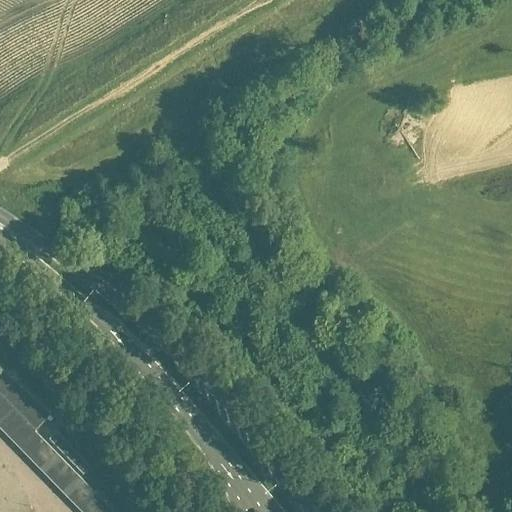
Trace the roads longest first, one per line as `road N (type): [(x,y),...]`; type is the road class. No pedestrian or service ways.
road 1 (secondary): [(306,511),(174,351),(73,269),(0,223)]
road 2 (secondary): [(0,237),(127,352),(253,511)]
road 3 (track): [(265,0),(0,169)]
